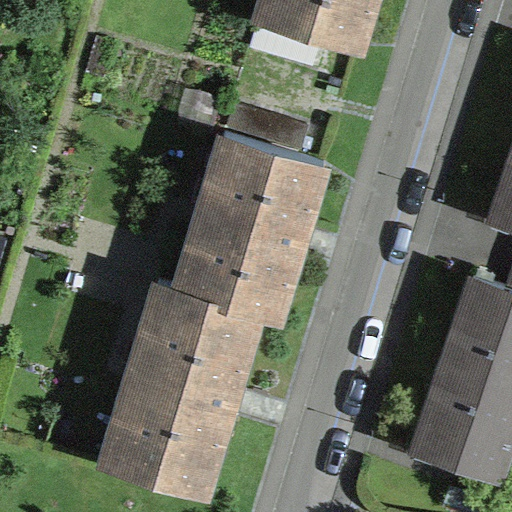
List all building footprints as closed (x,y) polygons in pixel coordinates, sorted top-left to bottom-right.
[(276,0),(272,17),(329,34),(358,43),(371,0),(276,0)] [(252,45),(319,65),(329,34),(272,17),(262,14),(252,45)] [(237,132),(304,152),(314,121),(244,100),(235,131),(237,132)] [(200,254),(191,287),(257,309),(277,315),(296,251),(299,251),(304,236),(308,223),(305,222),(324,158),(304,152),(237,132),(227,166),(214,163),(188,250),(200,254)] [(511,221),(511,158),(504,183),(493,215),(511,221)] [(511,277),(510,283),(474,271),(453,333),(445,358),(511,380),(511,277)] [(238,384),(235,382),(257,309),(191,287),(172,281),(158,326),(145,323),(145,324),(119,410),(131,414),(117,462),(204,488),(227,411),(230,411),(235,395),(238,384)] [(511,430),(511,380),(445,358),(415,445),(437,452),(498,473),(511,430)]
